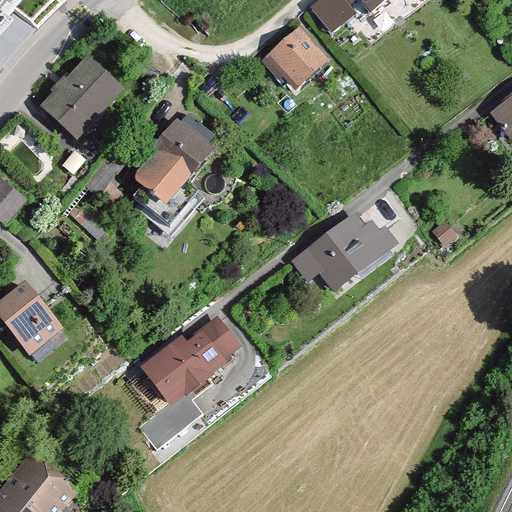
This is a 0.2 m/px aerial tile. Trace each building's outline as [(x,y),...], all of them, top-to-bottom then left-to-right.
[(0,0),(0,18),(15,0),(0,0)] [(173,0),(159,10),(201,45),(264,0),(173,0)] [(341,0),(348,8),(351,5),(357,0),(373,20),(399,0),(341,0)] [(308,32),(272,60),(300,96),(336,67),(308,32)] [(92,57),(46,108),(86,142),(131,91),(92,57)] [(511,103),(498,115),(511,132),(511,103)] [(189,121),(140,179),(178,211),(227,153),(189,121)] [(7,182),(0,189),(0,219),(12,230),(34,205),(7,182)] [(363,211),(302,261),(337,304),(399,254),(363,211)] [(31,283),(0,307),(0,311),(39,360),(72,334),(31,283)] [(206,329),(148,373),(179,414),(237,369),(206,329)] [(36,451),(0,500),(0,511),(68,511),(87,487),(36,451)]
